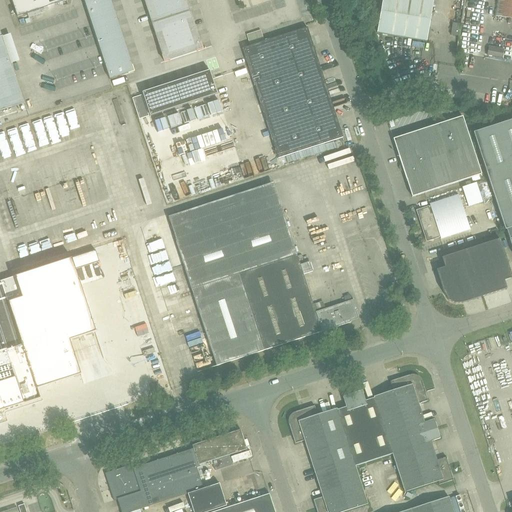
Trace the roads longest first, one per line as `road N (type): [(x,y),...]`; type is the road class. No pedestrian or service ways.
road 1 (unclassified): [(432,337),(360,107)]
road 2 (unclassified): [(251,392),(71,452)]
road 3 (unclassified): [(432,337),(251,392)]
road 4 (unclassified): [(491,511),(432,337)]
road 5 (unclassified): [(511,91),(425,83),(360,107)]
road 6 (unclassified): [(290,511),(251,392)]
